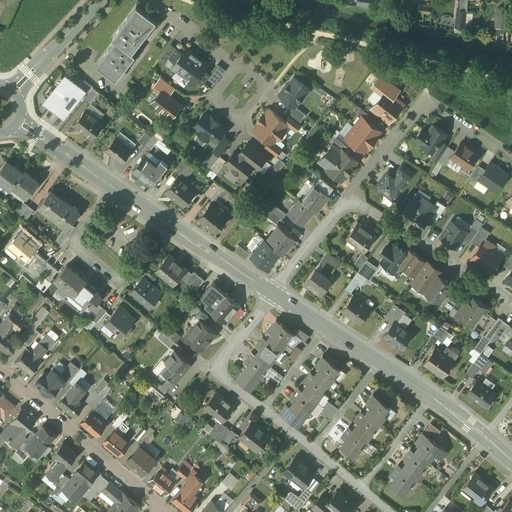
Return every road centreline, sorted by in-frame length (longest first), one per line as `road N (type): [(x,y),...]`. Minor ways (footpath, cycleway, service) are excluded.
road 1 (tertiary): [(272,293),(18,122)]
road 2 (residential): [(348,198),(425,106),(511,159)]
road 3 (residential): [(0,373),(161,511)]
road 4 (residential): [(511,301),(348,198)]
road 5 (residential): [(263,409),(214,372),(272,293)]
road 6 (tertiary): [(102,0),(14,94)]
road 7 (residential): [(272,293),(348,198)]
